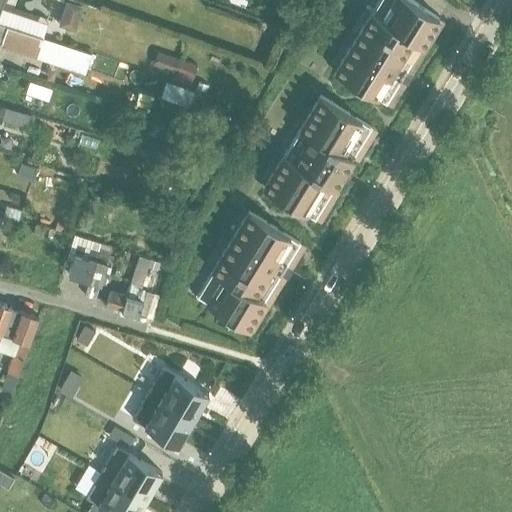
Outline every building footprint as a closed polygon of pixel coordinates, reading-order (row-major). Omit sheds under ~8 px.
[(407,74),(439,20),(406,0),(382,0),(335,73),(387,106),(401,83),(407,74)] [(440,0),(406,0),(439,20),(449,5),(440,0)] [(67,1),(59,25),(75,30),(84,6),(67,1)] [(439,20),(407,74),(413,77),(425,56),(445,24),(439,20)] [(0,21),(0,46),(0,45),(85,74),(92,53),(0,21)] [(158,51),(153,65),(176,73),(174,78),(189,84),(196,64),(158,51)] [(407,74),(401,83),(408,87),(413,78),(407,74)] [(188,106),(194,91),(165,80),(160,96),(188,106)] [(401,83),(387,106),(393,109),(407,87),(401,83)] [(194,91),(188,106),(205,111),(211,95),(194,89),(194,91)] [(353,160),(372,130),(319,97),(263,188),(315,222),(334,191),(341,181),(347,171),(353,160)] [(6,107),(2,119),(29,128),(33,115),(6,107)] [(372,130),(353,160),(359,164),(378,133),(372,130)] [(11,157),(6,170),(23,176),(27,163),(11,157)] [(347,171),(341,181),(347,185),(354,175),(347,171)] [(334,191),(315,222),(321,226),(340,195),(334,191)] [(138,197),(135,206),(174,220),(177,211),(138,197)] [(248,331),(301,245),(250,214),(197,299),(248,331)] [(0,219),(0,242),(3,244),(10,223),(0,219)] [(35,224),(32,234),(53,240),(56,230),(54,230),(35,224)] [(75,236),(67,260),(73,262),(69,275),(89,281),(85,296),(96,299),(112,247),(75,236)] [(301,245),(248,331),(254,334),(287,280),(288,281),(293,272),(292,272),(307,249),(301,245)] [(126,296),(122,311),(152,321),(160,296),(151,293),(141,290),(147,270),(156,273),(158,273),(161,264),(158,263),(139,256),(126,296)] [(122,311),(126,296),(111,291),(106,306),(122,311)] [(0,338),(12,307),(0,302),(0,338)] [(12,307),(0,338),(0,351),(13,356),(7,372),(17,374),(39,317),(21,310),(12,307)] [(66,339),(77,344),(85,324),(74,319),(66,339)] [(148,394),(194,422),(209,395),(163,368),(148,394)] [(17,374),(7,372),(6,375),(0,390),(0,395),(8,399),(16,378),(17,374)] [(71,372),(60,390),(72,397),(82,379),(71,372)] [(194,422),(148,394),(133,420),(179,447),(194,422)] [(120,443),(125,434),(103,423),(98,433),(120,443)] [(101,473),(147,500),(163,474),(117,447),(101,473)] [(65,486),(76,493),(90,469),(79,462),(65,486)] [(140,511),(147,500),(101,473),(86,499),(108,511),(140,511)]
